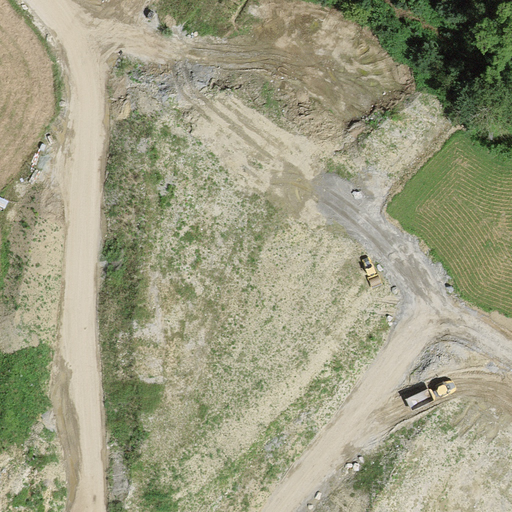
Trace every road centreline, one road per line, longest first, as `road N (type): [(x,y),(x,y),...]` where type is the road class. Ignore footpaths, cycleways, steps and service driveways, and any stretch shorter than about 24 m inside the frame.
road 1 (track): [(117,511),(95,297),(104,116),(60,5),(143,78),(196,171),(299,511)]
road 2 (track): [(511,290),(392,214),(205,72),(54,0)]
